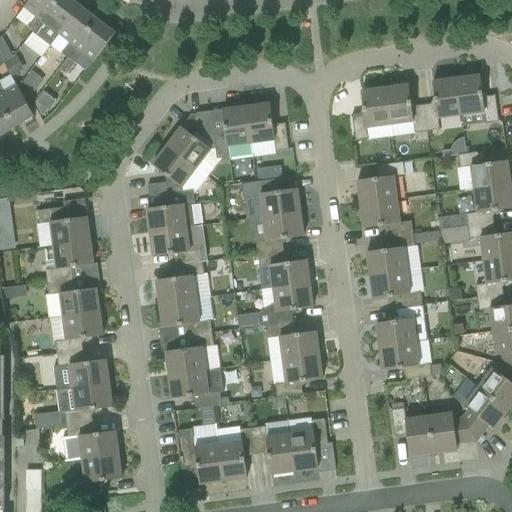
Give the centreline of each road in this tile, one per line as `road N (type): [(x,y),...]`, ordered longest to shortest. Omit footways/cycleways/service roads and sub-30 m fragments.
road 1 (residential): [(157,511),(126,225),(138,141),(168,110),(224,84),(319,74)]
road 2 (residential): [(374,500),(319,74)]
road 3 (residential): [(319,74),(510,54)]
road 4 (residential): [(495,488),(374,500)]
